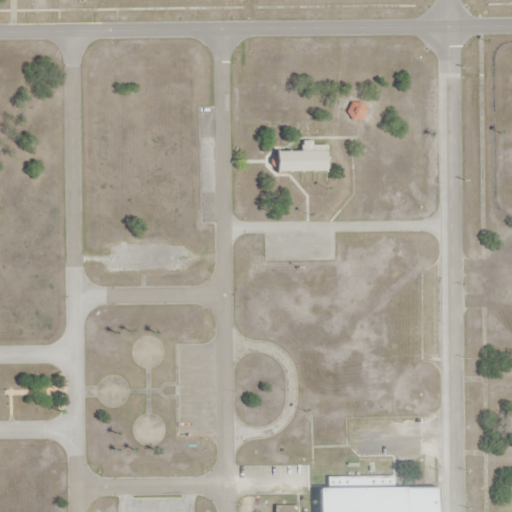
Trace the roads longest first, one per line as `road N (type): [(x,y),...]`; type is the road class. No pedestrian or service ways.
road 1 (residential): [(452,511),(446,26)]
road 2 (residential): [(225,511),(221,28)]
road 3 (residential): [(77,511),(72,30)]
road 4 (residential): [(511,25),(72,30)]
road 5 (residential): [(224,295),(75,297)]
road 6 (residential): [(225,485),(77,487)]
